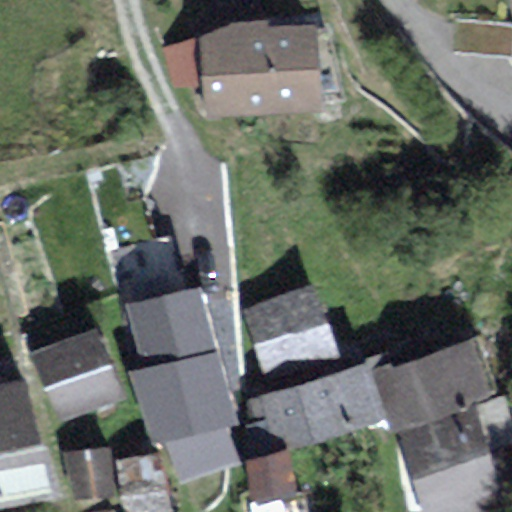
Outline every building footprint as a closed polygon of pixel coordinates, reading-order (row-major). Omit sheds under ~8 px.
[(499,0),(448,0),(447,14),(461,15),(458,49),(511,53),(511,52),(511,22),(498,21),(499,0)] [(318,92),(313,20),(213,28),(218,100),(318,92)] [(168,75),(214,63),(202,21),(157,33),(168,75)] [(314,283),(251,305),(277,378),(339,357),(314,283)] [(194,296),(140,313),(160,376),(147,380),(163,431),(171,429),(184,472),(230,457),(214,408),(228,403),(194,296)] [(121,378),(101,330),(40,356),(61,404),(121,378)] [(474,338),(387,367),(403,417),(491,388),(474,338)] [(389,402),(374,356),(260,394),(275,440),(389,402)] [(0,498),(50,485),(22,381),(0,387),(0,498)] [(434,511),(497,493),(472,410),(407,429),(431,511),(434,511)] [(258,486),(307,477),(299,437),(251,446),(258,486)] [(110,492),(106,451),(75,454),(78,495),(110,492)] [(136,511),(169,504),(156,453),(120,462),(132,511),(136,511)]
